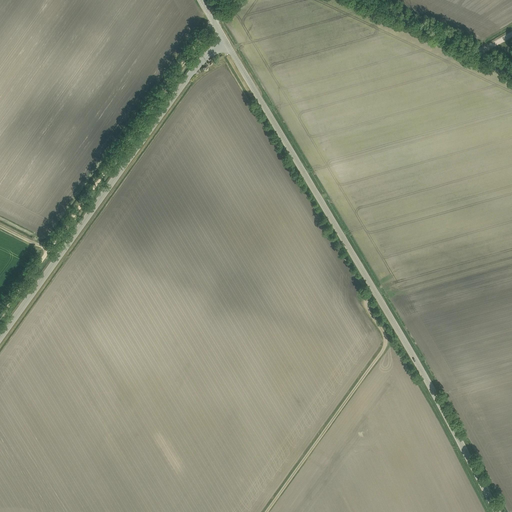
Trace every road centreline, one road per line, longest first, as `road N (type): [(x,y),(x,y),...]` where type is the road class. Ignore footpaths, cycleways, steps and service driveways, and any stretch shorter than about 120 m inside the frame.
road 1 (tertiary): [(499,511),(200,0)]
road 2 (track): [(213,20),(0,317)]
road 3 (track): [(267,511),(384,349),(387,338),(366,301),(376,292)]
road 4 (track): [(366,0),(511,69)]
